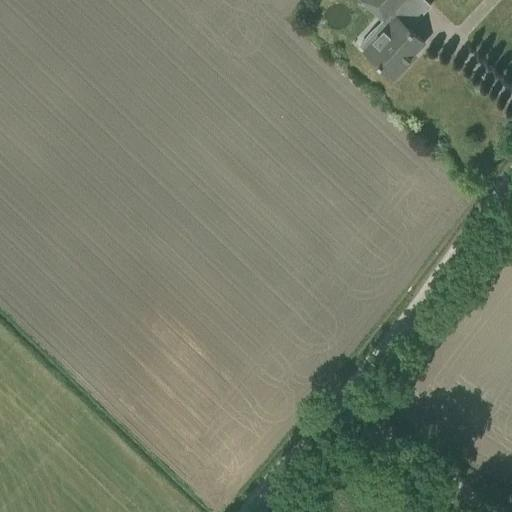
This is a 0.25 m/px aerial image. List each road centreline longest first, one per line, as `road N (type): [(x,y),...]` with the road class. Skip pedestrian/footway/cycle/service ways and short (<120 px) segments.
road 1 (unclassified): [(251,511),(431,301),(511,189)]
road 2 (track): [(348,398),(375,444),(479,511)]
